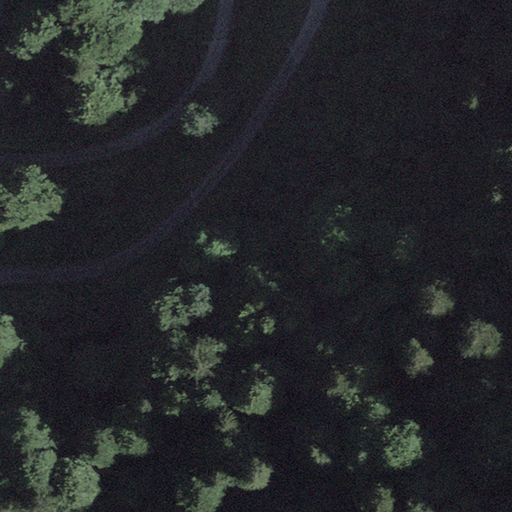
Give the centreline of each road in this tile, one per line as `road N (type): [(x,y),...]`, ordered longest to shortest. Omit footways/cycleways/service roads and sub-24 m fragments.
road 1 (track): [(0,307),(193,224),(317,26),(311,0)]
road 2 (track): [(242,0),(213,79),(23,219),(0,215)]
